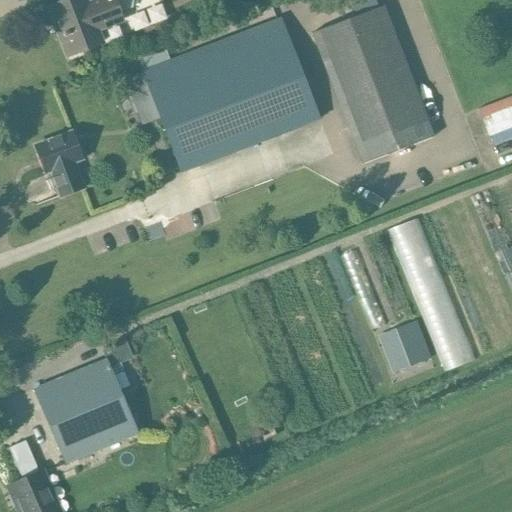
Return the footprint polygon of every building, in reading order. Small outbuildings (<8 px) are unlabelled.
[(68,0),(49,7),(68,57),(101,45),(97,32),(124,22),(120,13),(133,9),(133,0),(99,0),(86,5),(84,0),(68,0)] [(310,34),(360,165),(433,137),(383,7),(310,34)] [(142,76),(180,174),(321,120),(282,18),(210,45),(211,49),(142,76)] [(490,136),(511,127),(511,95),(479,108),(490,136)] [(49,175),(58,199),(85,189),(76,164),(83,161),(72,131),(32,146),(44,176),(49,175)] [(387,232),(444,372),(474,359),(417,219),(387,232)] [(343,254),(370,327),(391,319),(383,297),(381,298),(363,247),(343,254)] [(411,323),(377,336),(392,374),(426,362),(431,360),(416,321),(411,323)] [(139,434),(106,359),(32,390),(65,465),(139,434)] [(5,486),(16,511),(62,511),(44,470),(37,472),(24,442),(8,449),(21,479),(5,486)]
